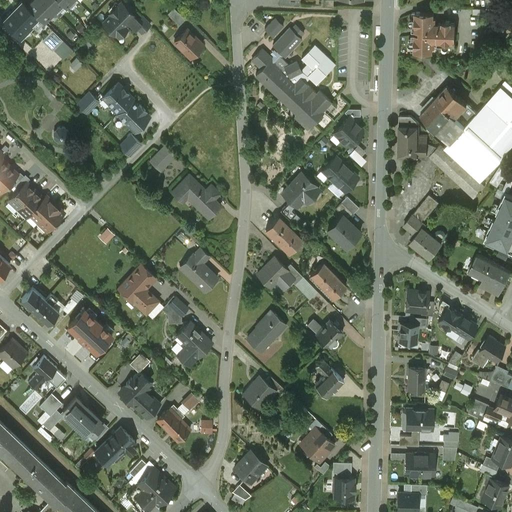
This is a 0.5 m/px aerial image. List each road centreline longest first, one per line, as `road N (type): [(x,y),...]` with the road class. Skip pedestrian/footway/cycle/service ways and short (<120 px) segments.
road 1 (residential): [(234,24),(242,232),(223,434),(199,487)]
road 2 (residential): [(118,65),(171,118),(0,296)]
road 3 (residential): [(0,302),(199,487)]
road 4 (tertiary): [(380,250),(373,511)]
road 5 (tertiary): [(388,0),(380,250)]
road 6 (residential): [(380,250),(500,319)]
road 7 (unknown): [(387,12),(480,95)]
